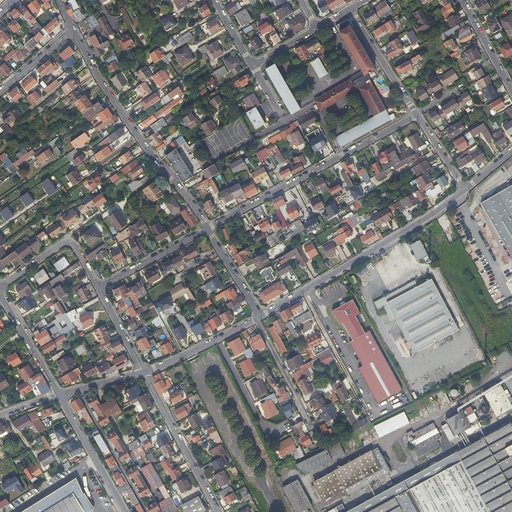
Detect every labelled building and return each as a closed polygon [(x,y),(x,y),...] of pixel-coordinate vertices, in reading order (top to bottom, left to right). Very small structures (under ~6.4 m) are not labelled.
[(35,0),(26,8),(34,18),(37,16),(35,13),(37,11),(38,12),(40,10),(39,9),(42,7),(36,0),(35,0)] [(175,0),(175,1),(180,9),(188,4),(186,1),(187,0),(175,0)] [(279,8),(285,5),(286,4),(283,0),(275,0),(277,2),(276,3),(279,8)] [(325,9),(329,7),(325,0),(321,0),(323,2),(321,2),(325,9)] [(329,7),(331,11),(346,3),(344,0),(325,0),(329,7)] [(480,11),(490,7),(486,0),(477,0),(475,1),(480,11)] [(391,10),(385,1),(375,7),(380,17),(391,10)] [(233,2),(225,6),(230,14),(241,8),(237,3),(235,4),(233,2)] [(74,16),(68,4),(64,6),(67,14),(70,18),(72,16),(73,17),(75,16),(74,16)] [(454,12),(450,4),(440,10),(445,18),(451,15),(451,14),(454,12)] [(210,13),(206,5),(199,9),(204,17),(210,13)] [(281,20),(290,13),(285,5),(279,8),(275,11),(281,20)] [(26,8),(24,6),(20,10),(28,18),(33,24),(34,23),(38,28),(34,31),(36,35),(43,29),(34,18),(26,8)] [(15,9),(10,14),(16,20),(16,21),(22,16),(18,12),(15,9)] [(245,9),(236,15),(242,26),(252,20),(245,9)] [(378,19),(372,10),(363,16),(368,25),(378,19)] [(431,27),(421,10),(414,14),(419,24),(415,27),(418,34),(431,27)] [(155,13),(167,32),(178,25),(170,12),(164,15),(162,12),(157,15),(156,13),(155,13)] [(85,19),(83,15),(79,17),(78,14),(74,16),(75,16),(78,22),(85,19)] [(461,23),(456,14),(448,18),(453,27),(461,23)] [(93,17),(92,15),(85,19),(90,28),(97,24),(95,20),(93,17)] [(293,33),(305,27),(305,23),(300,15),(288,23),(293,33)] [(508,36),(511,33),(511,17),(511,15),(500,21),(508,36)] [(103,16),(95,20),(97,24),(100,31),(104,38),(112,33),(107,24),(104,25),(102,21),(105,20),(103,16)] [(60,23),(56,17),(54,19),(44,28),(48,33),(60,23)] [(492,33),(501,28),(496,18),(487,22),(492,33)] [(90,28),(85,19),(78,22),(77,23),(80,27),(82,26),(84,31),(86,29),(88,33),(86,34),(84,35),(86,38),(88,37),(93,34),(92,32),(90,28)] [(380,100),(369,81),(379,76),(350,28),(353,26),(350,21),(347,19),(336,25),(336,26),(362,71),(348,79),(349,80),(314,100),(320,111),(359,89),(374,116),(336,137),(341,146),(391,119),(389,115),(380,100)] [(15,33),(22,27),(16,21),(16,20),(9,26),(15,33)] [(209,30),(212,35),(221,29),(215,20),(206,25),(209,30)] [(274,28),(273,26),(270,21),(258,28),(263,35),(274,28)] [(383,25),(374,31),(377,36),(388,28),(391,34),(397,31),(391,21),(383,25)] [(460,25),(460,24),(444,33),(446,37),(455,32),(455,31),(464,26),(463,23),(460,25)] [(97,24),(90,28),(92,32),(96,30),(97,32),(100,31),(97,24)] [(468,29),(470,28),(468,25),(463,27),(459,31),(461,33),(468,29)] [(33,37),(36,35),(34,31),(33,32),(29,28),(28,30),(25,27),(23,29),(27,33),(32,39),(33,37)] [(0,33),(7,41),(8,43),(9,42),(8,41),(10,39),(0,28),(0,33)] [(45,36),(48,33),(44,28),(43,29),(36,35),(33,37),(37,41),(44,35),(45,36)] [(417,37),(413,29),(406,33),(410,40),(411,40),(412,41),(417,37)] [(461,33),(458,35),(459,38),(461,42),(472,36),(468,29),(461,33)] [(276,43),(281,40),(276,31),(271,34),(276,43)] [(178,41),(182,45),(194,37),(191,32),(178,41)] [(27,43),(32,39),(27,33),(25,36),(25,37),(23,39),(27,43)] [(95,38),(93,34),(88,37),(94,47),(102,43),(100,40),(97,42),(97,41),(99,40),(98,37),(95,38)] [(117,41),(123,51),(135,44),(129,34),(126,36),(127,37),(125,38),(124,37),(117,41)] [(29,49),(38,42),(37,41),(33,37),(32,39),(27,43),(25,45),(29,49)] [(143,46),(148,43),(146,38),(140,40),(143,46)] [(263,47),(258,38),(250,43),(255,51),(263,47)] [(397,38),(389,43),(393,48),(386,52),(389,58),(397,53),(404,49),(397,38)] [(457,48),(452,38),(447,41),(452,50),(457,48)] [(322,48),(320,44),(319,45),(316,39),(308,44),(310,49),(317,46),(319,49),(322,48)] [(106,41),(102,43),(94,47),(93,48),(91,49),(94,55),(102,51),(101,50),(109,46),(106,41)] [(223,54),(216,42),(207,46),(214,58),(223,54)] [(506,58),(511,54),(511,48),(509,44),(500,48),(506,58)] [(16,52),(12,56),(13,57),(14,56),(18,61),(20,59),(27,53),(30,50),(29,49),(25,45),(23,46),(22,47),(16,52)] [(198,48),(203,55),(209,50),(204,45),(198,48)] [(296,49),(301,60),(310,55),(304,45),(296,49)] [(478,52),(475,46),(465,51),(471,62),(483,56),(480,51),(478,52)] [(65,61),(75,53),(70,47),(60,55),(65,61)] [(176,54),(184,65),(192,60),(188,54),(190,52),(186,47),(176,54)] [(397,53),(399,58),(409,52),(407,47),(404,49),(397,53)] [(156,62),(161,59),(166,56),(163,52),(162,53),(160,48),(151,54),(156,62)] [(9,55),(5,59),(6,61),(12,56),(16,52),(14,50),(9,55)] [(117,58),(113,50),(110,52),(112,56),(105,60),(108,64),(116,59),(117,58)] [(315,50),(309,53),(313,59),(318,56),(315,50)] [(459,55),(457,51),(450,55),(452,59),(455,57),(458,56),(459,55)] [(408,61),(396,68),(400,75),(419,64),(417,60),(423,57),(421,53),(408,61)] [(161,59),(167,67),(171,64),(166,56),(161,59)] [(237,57),(232,60),(230,57),(224,60),(230,70),(241,64),(237,57)] [(394,65),(396,68),(408,61),(406,58),(394,65)] [(49,60),(37,70),(43,76),(53,68),(56,71),(59,68),(57,67),(54,63),(52,64),(49,60)] [(323,73),(315,60),(312,62),(320,75),(323,73)] [(111,72),(118,68),(115,61),(110,64),(111,65),(108,66),(111,72)] [(11,71),(4,63),(0,66),(0,72),(4,77),(11,71)] [(265,69),(291,114),(301,109),(275,64),(265,69)] [(141,79),(144,83),(145,82),(148,79),(149,79),(153,76),(148,68),(147,66),(137,73),(141,78),(141,79)] [(477,78),(479,81),(484,78),(482,76),(484,75),(480,68),(479,69),(477,70),(475,66),(469,70),(471,73),(472,73),(476,79),(477,78)] [(222,68),(214,72),(214,73),(219,79),(225,74),(222,68)] [(443,83),(444,84),(445,86),(458,78),(452,68),(440,76),(439,75),(436,77),(437,80),(440,85),(443,83)] [(153,76),(149,79),(151,81),(155,78),(162,88),(172,81),(164,69),(153,76)] [(128,84),(121,72),(112,78),(119,90),(128,84)] [(251,79),(248,74),(236,81),(239,86),(242,84),(245,83),(245,85),(248,83),(247,81),(251,79)] [(480,90),(491,84),(488,79),(490,78),(488,75),(484,78),(479,81),(475,82),(480,90)] [(37,82),(32,76),(22,84),(27,90),(37,82)] [(73,78),(64,85),(70,93),(80,85),(77,81),(76,82),(73,78)] [(56,79),(48,86),(51,90),(59,83),(56,79)] [(219,84),(216,80),(209,86),(211,89),(219,84)] [(429,83),(425,85),(430,92),(432,90),(433,91),(434,92),(442,88),(441,86),(440,85),(437,80),(430,84),(429,83)] [(139,86),(137,87),(142,94),(143,93),(146,96),(152,92),(145,82),(144,83),(139,86)] [(428,95),(427,93),(430,92),(425,85),(423,86),(424,88),(415,93),(420,101),(428,96),(428,95)] [(169,96),(171,99),(176,96),(179,94),(180,96),(184,93),(179,86),(168,94),(169,96)] [(24,94),(21,91),(20,91),(17,87),(9,94),(15,101),(24,94)] [(494,95),(490,88),(484,91),(488,99),(494,95)] [(83,96),(77,89),(67,96),(73,104),(74,104),(75,103),(83,96)] [(35,90),(27,97),(33,104),(41,98),(35,90)] [(219,94),(216,90),(210,94),(214,99),(210,102),(214,108),(222,102),(220,98),(218,95),(219,94)] [(460,101),(463,106),(465,104),(465,103),(471,99),(466,91),(460,95),(461,96),(461,98),(458,100),(460,101)] [(145,100),(149,107),(161,99),(156,92),(145,100)] [(54,94),(55,95),(51,98),(51,97),(48,100),(48,101),(47,102),(46,101),(37,108),(40,112),(51,104),(55,101),(55,100),(58,97),(56,93),(54,94)] [(168,94),(163,98),(166,102),(171,99),(169,96),(168,94)] [(255,108),(260,105),(253,94),(243,100),(250,111),(255,108)] [(93,106),(85,95),(83,96),(75,103),(83,113),(93,106)] [(182,100),(179,96),(177,98),(171,102),(176,109),(179,107),(177,104),(182,100)] [(496,112),(503,108),(502,106),(504,105),(500,98),(492,104),(491,103),(487,105),(490,110),(494,108),(496,112)] [(448,103),(453,111),(459,107),(459,108),(463,106),(460,101),(458,100),(456,101),(455,100),(454,99),(448,103)] [(94,117),(103,110),(97,102),(93,106),(83,113),(87,117),(92,114),(94,117)] [(171,102),(152,115),(153,116),(143,123),(146,126),(156,119),(164,114),(163,112),(164,112),(166,115),(170,113),(176,109),(171,102)] [(440,111),(444,117),(447,116),(446,115),(453,111),(448,103),(441,107),(442,108),(443,109),(440,111)] [(4,115),(3,117),(7,121),(10,119),(11,120),(12,121),(20,115),(19,115),(17,112),(14,108),(4,115)] [(250,111),(246,113),(256,130),(265,124),(255,108),(250,111)] [(107,121),(113,116),(108,109),(102,113),(107,121)] [(441,119),(444,117),(440,111),(437,113),(436,112),(435,110),(429,115),(434,122),(440,118),(441,119)] [(504,110),(495,116),(499,122),(508,117),(504,110)] [(156,119),(158,121),(166,115),(164,112),(163,112),(164,114),(156,119)] [(314,123),(317,121),(312,112),(309,114),(310,117),(298,123),(302,130),(305,128),(304,127),(314,122),(314,123)] [(158,121),(152,125),(156,132),(158,131),(173,120),(174,119),(170,113),(166,115),(158,121)] [(191,123),(194,127),(199,123),(196,119),(195,120),(193,117),(191,114),(183,119),(187,125),(191,123)] [(309,114),(297,120),(298,123),(310,117),(309,114)] [(45,116),(44,115),(43,115),(39,119),(45,126),(48,123),(45,119),(47,118),(45,116)] [(96,128),(103,138),(109,134),(106,130),(103,133),(100,130),(110,123),(110,124),(118,119),(115,115),(113,116),(107,121),(102,124),(96,128)] [(466,128),(461,120),(446,129),(452,138),(461,132),(461,131),(466,128)] [(511,132),(511,120),(502,126),(508,135),(511,132)] [(201,126),(207,136),(216,131),(210,121),(201,126)] [(290,127),(279,133),(282,139),(287,137),(298,131),(293,122),(289,125),(290,127)] [(0,125),(0,126),(6,133),(11,129),(7,125),(7,126),(4,123),(0,125)] [(469,131),(472,136),(482,130),(489,140),(493,138),(484,123),(469,131)] [(179,130),(176,126),(170,130),(173,134),(179,130)] [(125,133),(122,128),(111,135),(114,140),(125,133)] [(493,139),(497,146),(507,140),(501,130),(494,134),(496,137),(493,139)] [(148,137),(155,147),(164,140),(158,131),(156,132),(148,137)] [(298,131),(287,137),(289,142),(293,140),(297,146),(304,142),(298,131)] [(469,131),(464,134),(468,140),(473,137),(472,136),(469,131)] [(71,142),(75,148),(89,138),(85,133),(71,142)] [(267,140),(271,145),(275,143),(282,139),(279,133),(267,140)] [(417,133),(408,138),(414,150),(424,145),(417,133)] [(317,148),(325,144),(320,135),(308,142),(314,152),(318,150),(317,148)] [(174,149),(186,141),(183,136),(176,141),(171,144),(174,149)] [(109,137),(92,149),(96,154),(99,152),(103,150),(104,149),(103,147),(102,148),(102,147),(97,150),(96,149),(102,145),(102,146),(111,140),(109,137)] [(460,151),(468,146),(462,137),(454,142),(460,151)] [(55,144),(59,141),(58,138),(50,144),(51,147),(52,146),(55,144)] [(121,143),(119,139),(104,149),(103,150),(105,152),(108,150),(109,151),(110,150),(111,151),(121,143)] [(165,139),(164,140),(155,147),(158,150),(165,146),(164,143),(167,141),(165,139)] [(198,147),(196,143),(189,147),(186,142),(182,145),(187,153),(198,147)] [(266,148),(256,153),(260,160),(270,155),(268,152),(275,148),(276,149),(278,148),(278,147),(277,147),(275,144),(266,149),(266,148)] [(36,157),(47,150),(46,147),(44,148),(43,147),(34,154),(36,157)] [(407,152),(406,150),(402,153),(403,154),(398,157),(393,147),(387,151),(392,161),(395,165),(399,163),(409,157),(407,152)] [(282,155),(278,148),(276,149),(277,150),(276,151),(284,168),(288,166),(285,161),(282,155)] [(473,159),(476,163),(485,157),(480,148),(470,154),(473,159)] [(53,154),(49,149),(47,150),(36,157),(40,163),(53,154)] [(70,152),(75,159),(80,155),(75,149),(70,152)] [(178,176),(183,183),(193,176),(175,149),(166,156),(170,162),(169,163),(171,167),(172,166),(176,172),(175,173),(178,176)] [(34,153),(31,150),(13,163),(16,167),(34,153)] [(462,154),(460,155),(460,156),(455,159),(460,167),(473,159),(470,154),(467,150),(464,153),(466,156),(465,157),(462,154)] [(390,159),(386,151),(381,153),(382,154),(378,156),(382,164),(390,159)] [(128,152),(120,157),(125,164),(134,157),(132,154),(130,155),(128,152)] [(75,159),(73,160),(77,164),(85,158),(84,158),(85,157),(83,153),(80,155),(75,159)] [(53,155),(53,154),(40,163),(53,155)] [(298,157),(303,166),(307,164),(302,155),(298,157)] [(409,157),(399,163),(401,167),(412,161),(414,164),(417,162),(414,158),(416,157),(414,155),(410,157),(409,157)] [(295,173),(304,168),(303,166),(298,157),(297,156),(293,158),(297,165),(293,167),(292,168),(295,173)] [(369,164),(364,156),(361,158),(365,166),(369,164)] [(136,160),(121,170),(125,174),(139,164),(136,160)] [(250,171),(243,160),(238,163),(244,174),(250,171)] [(292,173),(293,174),(295,173),(292,168),(293,167),(288,160),(285,161),(288,166),(292,173)] [(348,163),(347,161),(342,163),(347,172),(355,168),(352,161),(348,163)] [(380,167),(382,172),(387,169),(390,168),(395,165),(392,161),(384,166),(383,165),(380,167)] [(427,173),(431,170),(425,161),(413,168),(419,177),(427,173)] [(16,167),(13,163),(11,165),(8,168),(12,174),(18,170),(16,167)] [(380,167),(377,163),(372,165),(376,172),(372,174),(374,177),(374,176),(382,172),(380,167)] [(213,166),(202,171),(207,179),(211,177),(219,173),(214,165),(213,166)] [(143,171),(140,166),(131,172),(134,177),(143,171)] [(292,173),(288,166),(284,168),(282,169),(283,171),(280,173),(282,178),(292,173)] [(261,180),(269,175),(264,167),(251,174),(256,184),(262,181),(261,180)] [(367,172),(365,168),(358,171),(361,176),(364,174),(367,172)] [(82,179),(75,169),(66,175),(73,185),(82,179)] [(382,172),(374,176),(377,180),(390,173),(389,173),(387,169),(382,172)] [(354,188),(345,171),(341,173),(348,186),(344,188),(346,192),(354,188)] [(94,189),(97,187),(103,183),(100,179),(99,178),(100,176),(98,173),(87,180),(89,182),(92,186),(94,189)] [(431,183),(432,182),(427,173),(419,177),(416,179),(421,188),(431,183)] [(116,174),(110,178),(113,182),(119,178),(116,174)] [(143,184),(150,180),(146,176),(140,180),(143,184)] [(204,186),(210,183),(216,194),(219,192),(211,177),(207,179),(202,182),(204,186)] [(49,178),(41,183),(49,196),(57,191),(49,178)] [(327,186),(323,178),(314,183),(318,191),(321,190),(322,192),(326,190),(325,188),(327,186)] [(127,185),(132,192),(143,184),(140,180),(133,181),(127,185)] [(164,194),(155,181),(144,189),(153,202),(164,194)] [(317,191),(311,181),(308,183),(313,193),(317,191)] [(202,182),(192,188),(194,191),(204,186),(202,182)] [(230,188),(235,198),(244,193),(242,188),(241,186),(239,183),(230,188)] [(426,196),(427,197),(429,195),(427,190),(430,189),(429,188),(433,186),(431,183),(421,188),(426,196)] [(244,193),(247,197),(249,197),(253,195),(254,195),(258,193),(253,184),(244,189),(243,188),(242,188),(244,193)] [(330,190),(334,199),(341,195),(339,191),(341,190),(342,189),(340,186),(339,185),(330,190)] [(427,190),(429,195),(439,189),(437,185),(433,187),(433,186),(429,188),(430,189),(427,190)] [(511,185),(494,196),(490,198),(482,203),(507,248),(509,252),(511,257),(511,185)] [(232,200),(235,198),(230,188),(230,187),(220,193),(223,199),(227,205),(233,202),(232,200)] [(414,192),(419,200),(426,196),(421,188),(414,192)] [(27,207),(35,201),(28,192),(20,198),(27,207)] [(103,193),(92,199),(97,207),(108,202),(103,193)] [(398,207),(401,211),(405,209),(403,206),(407,204),(409,208),(418,202),(416,197),(414,198),(412,193),(395,202),(398,207)] [(288,200),(285,195),(273,201),(277,209),(286,204),(285,202),(288,200)] [(83,205),(86,208),(93,203),(88,196),(80,201),(83,205)] [(166,202),(173,216),(176,214),(174,212),(180,208),(174,197),(166,202)] [(320,198),(311,203),(315,210),(324,205),(320,198)] [(300,199),(297,200),(304,213),(307,211),(300,199)] [(204,206),(206,209),(207,210),(209,209),(210,209),(214,207),(210,200),(206,202),(206,203),(204,205),(204,206)] [(346,205),(343,200),(336,204),(339,209),(346,205)] [(327,212),(323,214),(327,220),(340,213),(334,202),(324,208),(327,212)] [(398,207),(395,202),(388,207),(391,211),(398,207)] [(300,215),(294,205),(287,209),(293,219),(300,215)] [(0,211),(6,221),(14,216),(8,206),(0,211)] [(66,208),(61,211),(65,217),(77,209),(75,207),(69,211),(66,208)] [(192,215),(187,207),(184,209),(189,217),(192,215)] [(392,214),(388,207),(371,217),(372,219),(373,218),(376,223),(392,214)] [(77,209),(65,217),(64,218),(66,220),(67,221),(80,212),(77,209)] [(180,212),(185,220),(186,219),(191,227),(197,223),(193,216),(192,215),(189,217),(184,209),(181,211),(180,212)] [(127,224),(118,210),(108,217),(117,230),(127,224)] [(279,210),(276,212),(284,225),(285,227),(288,226),(279,210)] [(394,217),(399,228),(402,226),(396,216),(394,217)] [(308,233),(321,226),(316,217),(303,224),(308,233)] [(354,226),(349,217),(345,220),(344,220),(340,222),(341,224),(347,221),(350,227),(354,226)] [(130,226),(127,227),(132,237),(147,228),(141,218),(140,218),(138,220),(139,221),(130,227),(130,226)] [(186,228),(180,219),(170,225),(175,235),(186,228)] [(271,225),(267,219),(264,221),(265,222),(267,226),(268,225),(270,227),(270,229),(271,231),(264,234),(266,238),(268,237),(270,235),(271,235),(275,233),(271,225)] [(301,232),(305,229),(300,219),(295,222),(301,232)] [(162,229),(158,221),(150,225),(158,241),(169,235),(164,227),(162,229)] [(273,224),(277,232),(285,227),(284,225),(281,226),(278,221),(274,224),(273,224)] [(262,227),(260,228),(263,233),(270,229),(270,227),(268,225),(267,226),(265,222),(260,225),(262,227)] [(63,230),(58,223),(47,230),(52,237),(63,230)] [(334,238),(339,245),(344,242),(343,239),(353,233),(350,229),(349,230),(346,225),(337,230),(340,234),(334,238)] [(87,241),(90,245),(101,238),(94,227),(83,233),(88,241),(87,241)] [(227,228),(226,229),(221,231),(220,232),(226,242),(229,240),(230,242),(233,240),(227,228)] [(48,237),(43,230),(37,235),(37,236),(36,237),(35,236),(34,236),(30,238),(31,239),(27,242),(32,250),(42,243),(39,239),(43,236),(45,239),(48,237)] [(117,234),(113,237),(117,244),(121,241),(119,238),(127,233),(125,230),(117,234)] [(360,237),(364,244),(374,238),(370,231),(360,237)] [(258,243),(266,238),(264,234),(263,233),(261,234),(259,232),(254,235),(258,243)] [(275,233),(271,235),(276,244),(280,242),(276,236),(278,235),(276,232),(275,233)] [(0,247),(9,241),(5,236),(3,238),(0,233),(0,247)] [(268,237),(273,246),(276,245),(270,235),(268,237)] [(141,252),(141,253),(145,251),(140,243),(139,243),(137,238),(136,239),(135,238),(134,239),(141,252)] [(332,248),(339,245),(334,238),(331,240),(333,243),(330,244),(330,243),(326,245),(326,246),(323,248),(328,258),(335,254),(332,248)] [(136,255),(141,252),(134,239),(128,242),(136,255)] [(428,255),(420,239),(411,244),(419,260),(428,255)] [(32,250),(27,242),(15,250),(21,258),(32,250)] [(310,257),(318,253),(315,249),(312,243),(305,247),(310,257)] [(90,264),(97,260),(95,256),(96,255),(99,260),(108,255),(106,250),(104,248),(104,247),(102,244),(96,249),(87,255),(86,256),(90,264)] [(229,247),(234,256),(239,253),(234,244),(229,247)] [(308,261),(299,246),(296,248),(305,263),(308,261)] [(188,268),(196,264),(194,259),(190,261),(189,259),(198,254),(195,247),(186,252),(184,250),(180,253),(182,256),(188,268)] [(116,262),(124,258),(119,248),(110,252),(116,262)] [(301,267),(306,264),(305,263),(296,248),(284,255),(287,260),(295,256),(301,267)] [(15,250),(10,254),(7,256),(4,258),(0,260),(0,269),(1,270),(6,266),(4,264),(17,255),(18,257),(17,258),(22,265),(24,263),(21,258),(15,250)] [(239,253),(234,256),(240,265),(247,261),(242,252),(239,253)] [(264,253),(253,260),(259,270),(270,263),(264,253)] [(281,276),(292,269),(287,260),(284,255),(279,258),(282,262),(283,261),(285,264),(277,269),(281,276)] [(182,256),(171,261),(175,269),(183,264),(186,270),(188,268),(182,256)] [(69,264),(64,257),(54,264),(58,271),(69,264)] [(213,267),(210,261),(199,268),(202,273),(204,271),(206,274),(208,278),(217,274),(214,270),(213,267)] [(80,265),(77,262),(66,269),(69,273),(80,265)] [(271,282),(276,279),(272,273),(274,272),(271,266),(267,269),(267,267),(259,272),(261,274),(259,275),(262,279),(265,277),(267,281),(270,280),(271,282)] [(49,278),(44,269),(34,275),(40,284),(49,278)] [(161,278),(156,269),(145,275),(150,284),(161,278)] [(63,278),(60,273),(56,276),(48,282),(51,287),(57,282),(63,278)] [(223,286),(219,277),(204,285),(207,291),(210,289),(212,293),(223,286)] [(62,287),(71,282),(69,279),(60,284),(62,287)] [(457,330),(432,280),(419,287),(416,282),(374,303),(378,310),(384,307),(391,322),(396,320),(413,353),(457,330)] [(29,295),(33,293),(25,281),(17,287),(21,294),(20,295),(23,300),(29,295)] [(51,287),(48,282),(37,289),(40,294),(45,291),(51,301),(57,298),(56,295),(52,289),(51,287)] [(147,291),(142,282),(137,284),(138,286),(132,289),(135,293),(137,298),(147,292),(147,291)] [(269,288),(274,297),(283,291),(285,293),(288,291),(284,284),(280,286),(278,282),(269,288)] [(191,303),(196,300),(191,292),(185,283),(183,284),(182,283),(169,290),(174,300),(186,293),(191,303)] [(71,289),(73,293),(77,290),(82,287),(80,284),(71,289)] [(88,284),(84,286),(82,287),(77,290),(81,297),(84,302),(91,298),(87,290),(91,288),(88,284)] [(132,289),(131,287),(127,289),(124,284),(113,290),(117,297),(123,294),(125,298),(131,295),(135,293),(132,289)] [(57,298),(59,301),(67,296),(66,294),(65,295),(59,285),(54,288),(58,294),(56,295),(57,298)] [(232,302),(238,298),(232,287),(215,296),(217,300),(227,295),(231,302),(232,302)] [(268,300),(274,297),(269,288),(259,294),(265,304),(269,301),(268,300)] [(139,302),(137,298),(135,293),(131,295),(134,301),(127,305),(129,308),(132,306),(139,302)] [(29,295),(23,300),(19,302),(25,313),(27,312),(32,308),(36,306),(29,295)] [(125,298),(121,301),(122,303),(125,301),(127,305),(134,301),(131,295),(125,298)] [(241,296),(238,298),(232,302),(231,302),(226,305),(229,310),(243,301),(241,296)] [(173,306),(168,298),(158,303),(163,311),(173,306)] [(200,309),(211,303),(209,299),(199,305),(197,306),(200,309)] [(56,319),(65,314),(57,301),(55,300),(51,303),(52,306),(53,305),(57,312),(53,314),(56,319)] [(120,304),(123,311),(128,308),(129,308),(127,305),(125,301),(122,303),(120,304)] [(141,304),(139,302),(132,306),(137,315),(144,311),(143,308),(137,311),(135,308),(141,304)] [(302,304),(301,302),(290,308),(293,313),(304,307),(303,304),(302,304)] [(348,302),(343,304),(346,309),(334,317),(330,311),(328,313),(336,326),(339,324),(348,341),(345,343),(359,367),(355,370),(375,405),(398,391),(365,332),(361,335),(351,318),(355,315),(348,302)] [(346,309),(343,304),(342,305),(341,303),(336,306),(337,308),(330,311),(334,317),(346,309)] [(128,308),(133,317),(137,315),(132,306),(129,308),(128,308)] [(154,319),(160,316),(154,306),(151,308),(154,315),(153,315),(154,319)] [(216,311),(223,324),(233,318),(229,311),(222,315),(219,309),(216,311)] [(292,317),(288,309),(280,314),(285,323),(287,321),(286,320),(292,317)] [(77,314),(74,310),(66,314),(71,322),(76,320),(73,316),(77,314)] [(314,318),(311,311),(295,320),(298,325),(309,319),(309,320),(314,318)] [(20,316),(22,320),(29,316),(27,312),(25,313),(20,316)] [(181,312),(176,315),(182,324),(187,321),(181,312)] [(62,335),(74,328),(71,322),(66,314),(66,313),(65,314),(56,319),(57,321),(60,319),(61,321),(65,319),(70,328),(68,329),(67,327),(60,332),(62,335)] [(90,316),(88,313),(79,318),(85,328),(94,323),(92,320),(93,319),(91,315),(90,316)] [(129,321),(134,330),(143,325),(138,316),(129,321)] [(161,324),(163,323),(160,316),(154,319),(156,325),(160,322),(161,324)] [(212,318),(213,319),(208,322),(213,330),(222,324),(217,316),(214,318),(214,317),(212,318)] [(281,318),(273,323),(280,335),(281,335),(279,331),(286,327),(281,318)] [(207,333),(212,330),(205,319),(204,320),(206,324),(203,326),(207,333)] [(38,330),(43,327),(40,321),(34,325),(37,330),(38,330)] [(288,329),(291,334),(295,331),(290,322),(285,324),(288,329)] [(108,341),(111,339),(108,333),(109,333),(104,324),(93,331),(100,345),(101,344),(108,341)] [(59,331),(56,326),(49,330),(52,335),(59,331)] [(168,338),(170,337),(165,326),(162,327),(168,338)] [(183,329),(181,326),(173,330),(179,340),(188,335),(185,328),(183,329)] [(287,350),(274,326),(269,329),(282,353),(287,350)] [(135,332),(139,340),(148,335),(144,327),(135,332)] [(204,334),(201,328),(194,332),(197,338),(204,334)] [(46,330),(40,333),(36,336),(41,345),(51,339),(46,330)] [(260,350),(266,346),(259,334),(250,339),(253,344),(256,342),(259,347),(260,350)] [(316,334),(306,340),(308,344),(310,348),(321,342),(316,334)] [(63,338),(62,335),(55,339),(53,341),(54,343),(63,338)] [(139,340),(137,341),(143,351),(156,344),(153,340),(148,342),(146,338),(149,337),(148,335),(139,340)] [(171,342),(173,341),(170,337),(168,338),(159,342),(165,354),(173,350),(171,346),(173,346),(171,342)] [(243,351),(245,350),(239,337),(229,342),(236,355),(243,351)] [(54,343),(53,341),(43,348),(46,353),(56,346),(54,343)] [(110,344),(108,341),(101,344),(104,349),(110,345),(109,344),(110,344)] [(111,344),(113,348),(115,351),(122,347),(119,341),(111,344)] [(310,348),(308,344),(299,349),(301,353),(308,349),(310,348)] [(85,351),(81,345),(75,349),(79,355),(85,351)] [(254,355),(250,347),(245,350),(243,351),(247,359),(249,358),(254,355)] [(316,358),(315,356),(310,348),(308,349),(313,359),(316,358)] [(22,362),(16,353),(8,358),(5,359),(7,363),(10,361),(14,366),(22,362)] [(318,361),(320,366),(332,360),(329,353),(317,360),(318,361)] [(115,365),(117,369),(128,363),(124,355),(113,362),(109,365),(111,367),(115,365)] [(298,355),(291,358),(287,361),(292,371),(303,365),(298,355)] [(68,356),(57,362),(62,372),(74,365),(68,356)] [(256,371),(249,358),(247,359),(240,363),(246,375),(256,371)] [(99,372),(97,368),(94,363),(94,362),(82,369),(87,378),(99,372)] [(99,372),(100,374),(105,371),(106,375),(117,369),(115,365),(111,367),(109,365),(108,362),(97,368),(99,372)] [(28,365),(19,370),(25,382),(28,380),(35,376),(28,365)] [(265,376),(270,385),(276,382),(274,378),(273,379),(266,366),(261,369),(263,372),(265,376)] [(77,368),(66,374),(67,375),(62,377),(64,381),(75,374),(76,376),(76,377),(80,375),(82,374),(77,368)] [(305,376),(305,377),(311,374),(308,368),(303,371),(302,370),(293,374),(296,381),(305,376)] [(44,378),(41,373),(35,376),(28,380),(32,389),(33,390),(36,396),(41,394),(42,395),(49,392),(51,389),(44,378)] [(166,387),(159,373),(152,377),(156,383),(155,384),(158,391),(159,391),(161,394),(168,391),(166,387)] [(0,389),(9,384),(4,374),(0,376),(0,389)] [(309,384),(306,377),(298,381),(305,395),(309,393),(310,394),(316,391),(312,383),(309,384)] [(261,379),(259,380),(251,384),(257,396),(267,391),(261,379)] [(32,389),(28,380),(18,387),(23,394),(27,392),(32,389)] [(345,398),(349,396),(341,381),(334,385),(343,401),(346,399),(345,398)] [(492,413),(510,404),(498,384),(496,385),(494,382),(480,390),(492,413)] [(333,389),(331,386),(329,383),(322,386),(325,393),(329,391),(333,389)] [(131,401),(142,395),(137,385),(125,391),(130,402),(131,401)] [(182,389),(179,385),(168,391),(169,393),(174,403),(183,399),(179,390),(182,389)] [(285,400),(285,401),(288,399),(289,399),(283,387),(279,390),(282,395),(283,396),(280,398),(278,399),(280,402),(285,400)] [(334,401),(338,399),(333,389),(329,391),(334,401)] [(452,400),(462,397),(460,389),(449,392),(452,400)] [(140,404),(149,399),(146,393),(142,395),(131,401),(132,404),(134,403),(138,400),(140,404)] [(201,399),(198,393),(193,396),(189,398),(192,403),(201,399)] [(321,395),(310,401),(314,409),(325,403),(321,395)] [(102,407),(95,396),(87,401),(89,406),(92,406),(100,419),(99,419),(98,421),(101,426),(110,422),(107,417),(102,407)] [(85,407),(80,398),(71,403),(76,412),(85,407)] [(119,408),(114,399),(109,401),(110,403),(102,407),(107,417),(120,410),(119,408)] [(144,410),(153,405),(149,399),(140,404),(144,410)] [(278,412),(271,399),(262,405),(268,417),(278,412)] [(288,417),(291,415),(292,414),(290,409),(292,408),(288,399),(285,401),(280,404),(284,412),(285,412),(288,417)] [(350,407),(348,402),(342,406),(345,412),(352,425),(356,423),(348,408),(350,407)] [(191,409),(188,403),(183,405),(184,406),(175,411),(179,419),(188,414),(187,412),(191,409)] [(330,403),(319,410),(321,414),(320,415),(323,419),(324,419),(326,422),(330,420),(337,416),(330,403)] [(54,413),(52,408),(41,412),(42,417),(45,416),(54,413)] [(451,432),(476,419),(474,416),(465,420),(459,408),(443,416),(451,432)] [(91,419),(86,409),(82,412),(85,417),(84,418),(86,422),(91,419)] [(27,415),(30,421),(39,418),(37,412),(27,415)] [(145,432),(155,426),(147,412),(137,418),(145,432)] [(202,414),(205,421),(210,419),(206,412),(202,414)] [(374,426),(379,438),(410,424),(405,412),(374,426)] [(202,424),(196,413),(187,418),(193,429),(202,424)] [(27,415),(26,415),(13,422),(16,427),(20,429),(25,426),(27,429),(31,426),(35,432),(37,431),(30,421),(27,415)] [(511,511),(511,423),(508,417),(471,437),(470,435),(453,443),(454,445),(451,448),(449,446),(439,451),(439,454),(343,504),(339,496),(322,505),(325,511),(511,511)] [(37,431),(38,433),(46,429),(39,418),(30,421),(37,431)] [(217,430),(215,425),(214,426),(211,420),(205,423),(208,429),(207,429),(210,434),(217,430)] [(326,422),(325,422),(325,423),(320,426),(325,436),(333,432),(331,429),(334,427),(330,420),(326,422)] [(292,426),(297,435),(303,432),(300,427),(303,425),(301,421),(292,426)] [(4,426),(2,423),(0,423),(0,434),(7,431),(7,432),(11,430),(8,424),(4,426)] [(437,440),(442,438),(434,423),(414,433),(412,431),(407,433),(408,436),(407,437),(413,448),(410,450),(414,458),(417,456),(418,458),(440,446),(437,440)] [(66,438),(61,428),(54,432),(59,441),(66,438)] [(97,430),(92,433),(105,457),(111,454),(97,430)] [(217,430),(210,434),(212,440),(215,438),(218,444),(223,441),(217,430)] [(123,444),(115,431),(107,436),(110,441),(112,442),(112,441),(116,448),(123,444)] [(152,447),(145,434),(139,437),(142,442),(140,443),(142,447),(144,446),(145,448),(149,446),(150,448),(152,447)] [(165,444),(170,442),(166,434),(161,437),(165,444)] [(199,435),(192,439),(194,443),(202,439),(199,435)] [(309,435),(304,438),(302,439),(305,445),(311,443),(312,442),(309,435)] [(295,450),(300,448),(293,436),(277,445),(278,447),(290,440),(295,450)] [(72,456),(78,453),(82,450),(79,444),(76,446),(72,440),(65,444),(72,456)] [(295,460),(304,456),(300,448),(295,450),(290,440),(278,447),(283,457),(291,452),(295,460)] [(138,441),(129,445),(131,449),(133,452),(142,447),(138,441)] [(385,466),(373,443),(316,472),(315,470),(311,472),(312,475),(308,477),(317,494),(339,482),(342,489),(385,466)] [(123,444),(116,448),(120,454),(119,455),(119,457),(122,462),(130,457),(127,452),(125,448),(123,444)] [(169,457),(174,454),(170,447),(169,447),(167,444),(160,448),(166,459),(169,457)] [(226,455),(226,454),(221,444),(212,449),(217,459),(224,455),(226,455)] [(136,458),(142,455),(145,453),(142,447),(133,452),(136,458)] [(51,452),(49,450),(38,457),(44,466),(55,459),(51,452)] [(58,455),(55,450),(51,452),(63,471),(71,466),(68,462),(63,465),(57,456),(58,455)] [(142,455),(147,465),(151,463),(148,459),(146,455),(145,453),(142,455)] [(150,453),(146,455),(148,459),(149,459),(151,462),(155,460),(153,457),(154,456),(152,453),(151,453),(150,453)] [(217,459),(215,460),(219,468),(228,463),(224,455),(217,459)] [(112,471),(113,473),(118,470),(120,469),(113,457),(106,460),(112,471)] [(160,462),(165,471),(167,470),(170,468),(174,466),(169,457),(166,459),(160,462)] [(159,488),(163,485),(157,475),(153,466),(151,463),(147,465),(141,468),(154,490),(159,488)] [(42,472),(37,464),(31,468),(30,466),(24,470),(30,480),(42,472)] [(143,480),(136,467),(127,472),(130,477),(132,477),(133,477),(137,483),(143,480)] [(173,480),(181,476),(177,468),(175,469),(171,470),(168,472),(173,480)] [(52,478),(48,471),(43,474),(48,480),(52,478)] [(229,482),(223,471),(214,476),(220,487),(229,482)] [(114,474),(120,485),(124,483),(122,479),(118,472),(114,474)] [(301,503),(306,501),(292,474),(278,481),(292,511),(298,511),(304,509),(301,503)] [(192,488),(186,477),(176,482),(182,493),(192,488)] [(85,511),(78,500),(77,498),(84,494),(77,478),(21,511),(85,511)] [(120,485),(116,487),(118,491),(129,485),(125,478),(122,479),(124,483),(120,485)] [(143,480),(137,483),(140,490),(139,491),(139,493),(142,498),(150,493),(143,480)] [(129,485),(118,491),(120,495),(126,491),(131,488),(129,485)] [(159,488),(166,500),(170,497),(167,491),(163,485),(159,488)] [(237,499),(230,486),(219,492),(226,505),(237,499)] [(250,495),(247,489),(241,492),(244,498),(250,495)] [(30,491),(14,501),(16,504),(34,493),(33,490),(30,491)] [(128,494),(135,507),(140,505),(133,492),(128,494)] [(89,511),(95,509),(85,493),(84,494),(77,498),(78,500),(85,511),(89,511)] [(198,496),(180,506),(183,511),(202,511),(206,510),(198,496)] [(166,500),(157,505),(160,511),(167,508),(174,504),(170,497),(166,500)] [(0,502),(0,509),(10,504),(7,499),(0,502)] [(160,511),(157,505),(156,503),(147,507),(149,511),(160,511)]
